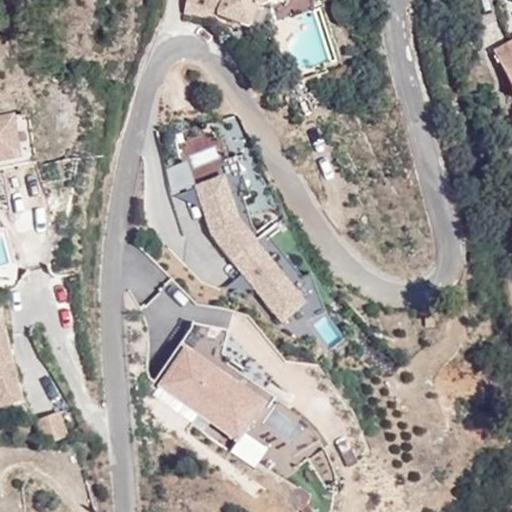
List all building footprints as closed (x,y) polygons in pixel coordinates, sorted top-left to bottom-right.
[(206,13),(245,28),(253,8),(280,0),(182,0),(180,13),(203,21),(206,13)] [(511,41),(493,51),(511,87),(511,94),(511,41)] [(23,116),(0,120),(0,169),(30,165),(23,116)] [(198,188),(212,229),(222,240),(219,242),(251,281),(254,280),(259,292),(285,324),(293,318),(292,317),(301,310),(307,323),(330,313),(328,308),(326,308),(314,281),(316,281),(313,275),(305,279),(291,285),(278,269),(259,243),(242,222),(240,217),(239,218),(234,205),(247,200),(253,198),(251,192),(250,193),(240,164),(242,164),(240,158),(221,165),(226,181),(208,187),(207,185),(198,188)] [(176,192),(196,187),(190,164),(170,170),(176,192)] [(250,193),(251,192),(242,164),(240,164),(250,193)] [(242,222),(259,243),(270,235),(266,230),(260,234),(256,228),(247,200),(234,205),(239,218),(240,217),(242,222)] [(212,229),(219,242),(222,240),(212,229)] [(270,235),(259,243),(278,269),(291,285),(305,279),(270,235)] [(251,281),(259,292),(254,280),(251,281)] [(314,281),(326,308),(328,308),(316,281),(314,281)] [(226,333),(195,325),(193,331),(188,353),(193,357),(185,367),(178,361),(159,383),(231,446),(252,422),(256,426),(274,405),(264,396),(261,399),(219,364),(226,333)] [(0,408),(21,403),(15,379),(10,381),(6,366),(11,364),(1,327),(0,327),(0,408)] [(188,353),(193,331),(153,378),(159,383),(178,361),(185,367),(193,357),(188,353)] [(261,399),(264,396),(224,362),(231,334),(226,333),(219,364),(261,399)] [(59,412),(35,421),(43,445),(67,436),(59,412)]
